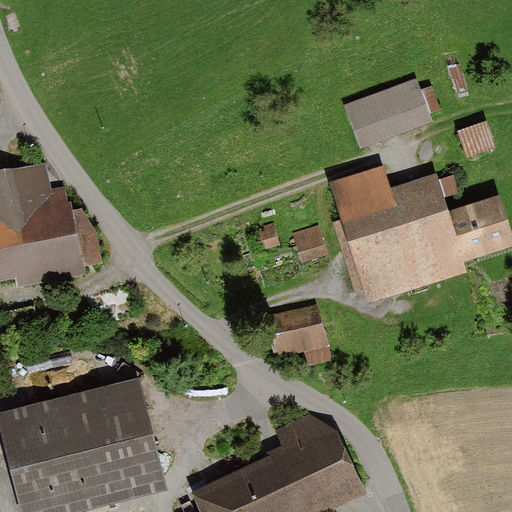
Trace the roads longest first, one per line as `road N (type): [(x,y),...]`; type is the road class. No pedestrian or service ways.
road 1 (residential): [(393,511),(374,456),(338,418),(253,373),(128,254),(30,118),(0,54)]
road 2 (track): [(0,296),(74,292),(128,254)]
